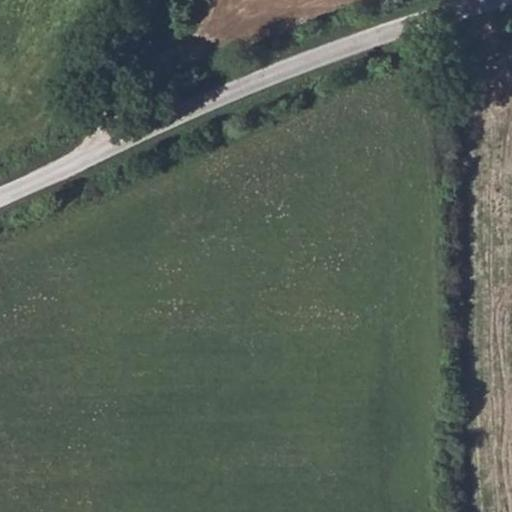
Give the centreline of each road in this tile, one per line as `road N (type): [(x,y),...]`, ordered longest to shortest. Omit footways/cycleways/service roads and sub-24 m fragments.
road 1 (unclassified): [(0,195),(303,62),(494,0)]
road 2 (track): [(82,161),(162,0)]
